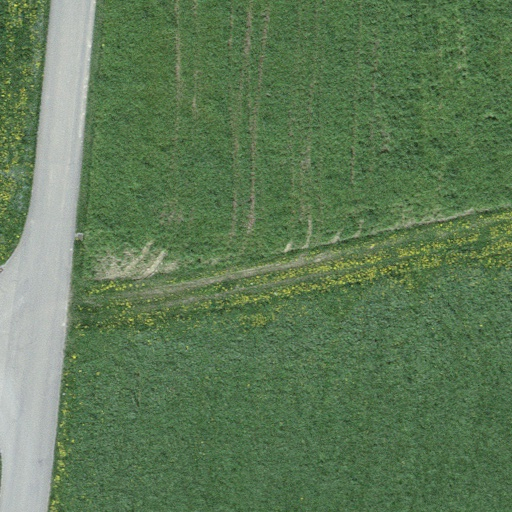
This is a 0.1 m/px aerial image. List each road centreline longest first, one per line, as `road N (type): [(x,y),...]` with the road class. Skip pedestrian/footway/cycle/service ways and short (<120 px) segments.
road 1 (unclassified): [(39,344),(70,0)]
road 2 (unclassified): [(14,511),(39,344)]
